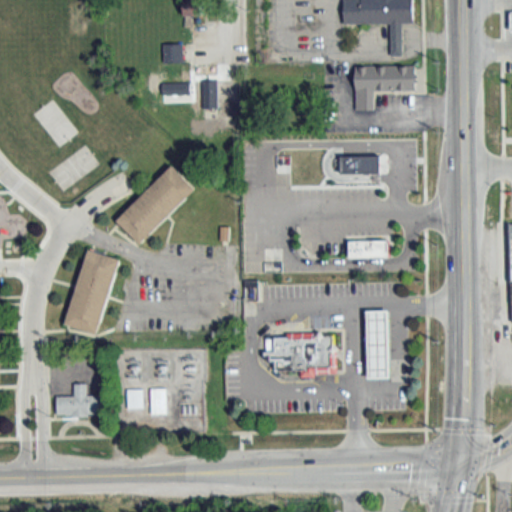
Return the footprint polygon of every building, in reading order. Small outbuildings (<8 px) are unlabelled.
[(388,55),(399,55),(399,23),(410,23),(410,0),(340,0),(341,24),(388,24),(388,55)] [(160,44),(160,63),(181,63),(181,44),(160,44)] [(371,92),(412,91),(412,66),(356,67),(356,77),(349,77),(350,111),(371,110),(371,92)] [(200,81),(200,110),(215,110),(215,81),(200,81)] [(159,98),(187,98),(187,83),(159,83),(159,98)] [(411,133),(267,134),(267,150),(331,150),(331,190),(393,190),(393,188),(411,188),(411,133)] [(191,190),(167,166),(112,220),(136,244),(191,190)] [(388,256),(388,239),(348,239),(349,256),(388,256)] [(63,326),(95,334),(114,259),(81,250),(63,326)] [(387,377),(385,308),(362,309),(364,377),(387,377)] [(334,373),(334,348),(332,344),(332,333),(319,333),(315,331),(284,331),(284,336),(261,336),(261,352),(266,352),(266,370),(297,370),(297,376),(313,376),(313,373),(334,373)] [(100,396),(85,396),(85,384),(72,385),(72,397),(54,397),(54,417),(100,417),(100,396)] [(148,415),(165,415),(165,389),(148,389),(148,415)] [(125,410),(141,409),(140,390),(125,390),(125,410)]
